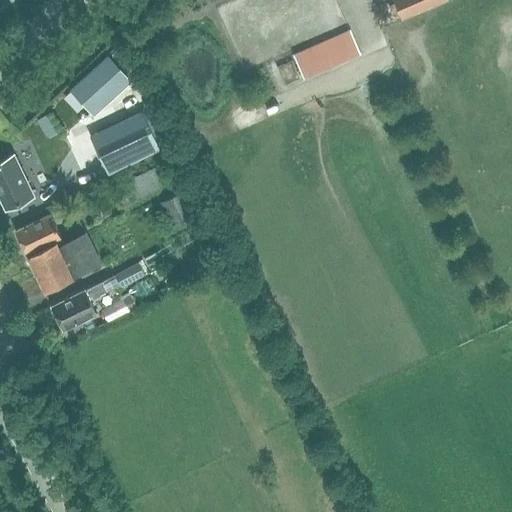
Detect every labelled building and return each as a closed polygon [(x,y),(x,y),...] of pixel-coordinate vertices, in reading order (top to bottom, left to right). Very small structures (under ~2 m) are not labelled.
[(348,27),(292,52),(303,77),(361,52),(348,27)] [(108,56),(79,83),(100,107),(130,80),(108,56)] [(143,110),(90,135),(108,172),(160,147),(143,110)] [(0,195),(6,208),(35,195),(15,153),(0,159),(0,195)] [(165,162),(111,189),(120,207),(174,180),(165,162)] [(32,184),(50,177),(45,164),(27,170),(32,184)] [(194,219),(181,192),(161,202),(175,229),(194,219)] [(49,212),(15,229),(44,290),(73,276),(56,240),(61,237),(49,212)] [(120,285),(145,273),(139,261),(114,273),(120,285)] [(52,304),(63,327),(95,312),(88,298),(118,284),(114,274),(52,304)]
